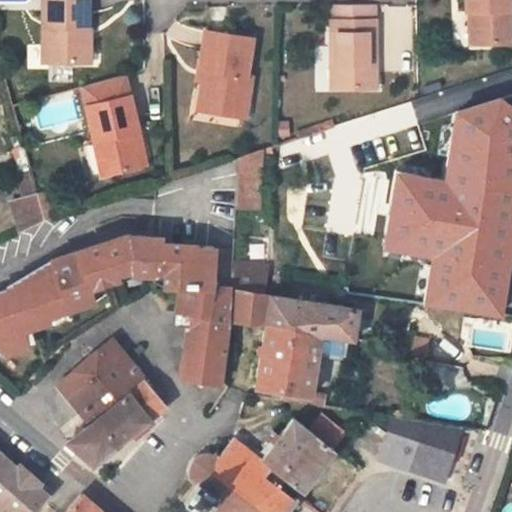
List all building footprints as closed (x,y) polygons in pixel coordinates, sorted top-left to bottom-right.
[(94,0),(48,0),(49,55),(90,56),(90,21),(94,21),(94,0)] [(459,0),(460,12),(467,13),(468,44),(504,43),(502,0),(459,0)] [(373,59),(371,8),(329,9),(333,93),(368,91),(367,60),(373,59)] [(460,44),(468,44),(467,13),(460,12),(460,44)] [(200,75),(198,105),(223,107),(222,117),(246,120),(250,80),(245,79),(248,41),(198,36),(195,75),(200,75)] [(125,95),(81,104),(95,174),(134,166),(127,133),(133,132),(125,95)] [(448,181),(397,173),(385,250),(437,258),(430,306),(501,316),(511,254),(511,108),(501,100),(458,113),(448,181)] [(197,116),(222,117),(223,107),(198,105),(197,116)] [(140,165),(133,132),(127,133),(134,166),(140,165)] [(242,205),(241,155),(224,161),(226,207),(242,205)] [(226,207),(224,161),(152,184),(139,188),(146,235),(115,240),(53,253),(4,269),(3,274),(0,274),(0,336),(0,335),(0,323),(26,318),(25,313),(71,305),(71,292),(129,283),(129,287),(141,277),(175,283),(177,284),(220,294),(226,295),(227,288),(229,272),(226,207)] [(30,191),(22,164),(12,167),(20,194),(30,191)] [(38,217),(30,191),(20,194),(7,198),(14,225),(38,217)] [(259,279),(229,272),(227,288),(257,293),(259,279)] [(175,304),(177,284),(175,283),(141,277),(129,287),(129,288),(139,288),(138,303),(175,304)] [(217,318),(220,294),(177,284),(175,304),(173,311),(172,321),(178,323),(172,379),(208,384),(208,380),(217,318)] [(265,295),(257,293),(227,288),(226,295),(224,319),(257,326),(258,326),(261,324),(265,295)] [(281,298),(265,295),(261,324),(286,330),(316,338),(341,340),(344,307),(321,303),(322,296),(290,290),(287,299),(281,298)] [(261,324),(258,326),(249,385),(276,390),(286,330),(261,324)] [(306,396),(307,389),(316,338),(286,330),(276,390),(306,396)] [(166,409),(110,345),(75,368),(54,381),(86,422),(67,443),(89,463),(160,413),(166,409)] [(39,357),(37,355),(23,370),(25,372),(39,357)] [(319,392),(307,389),(306,396),(276,390),(274,402),(315,409),(319,392)] [(295,488),(320,445),(317,443),(325,430),(299,411),(295,419),(293,420),(290,425),(279,420),(255,462),(248,465),(271,484),(277,477),(295,488)] [(369,463),(376,465),(391,422),(383,421),(369,463)] [(376,465),(434,485),(452,432),(403,424),(391,422),(376,465)] [(285,511),(293,501),(271,484),(248,465),(222,445),(209,461),(203,461),(195,462),(189,468),(187,473),(185,483),(188,492),(176,511),(177,511),(285,511)] [(0,449),(0,460),(42,498),(46,490),(0,449)] [(0,511),(47,511),(51,508),(42,498),(0,460),(0,511)]
